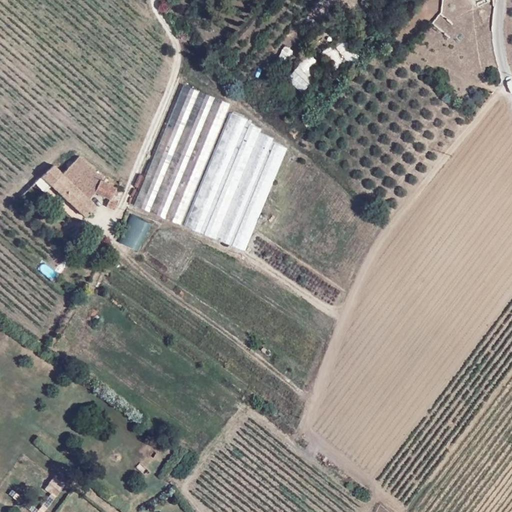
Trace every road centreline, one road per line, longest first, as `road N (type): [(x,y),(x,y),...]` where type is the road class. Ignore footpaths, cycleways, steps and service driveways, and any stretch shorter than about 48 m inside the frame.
road 1 (track): [(511,87),(489,101),(361,268),(302,428)]
road 2 (track): [(173,70),(229,98),(395,219)]
road 3 (track): [(312,401),(105,241)]
road 4 (track): [(200,511),(179,483),(248,409),(293,443)]
road 5 (track): [(0,306),(46,329),(105,241)]
road 6 (track): [(302,428),(377,493),(367,511)]
